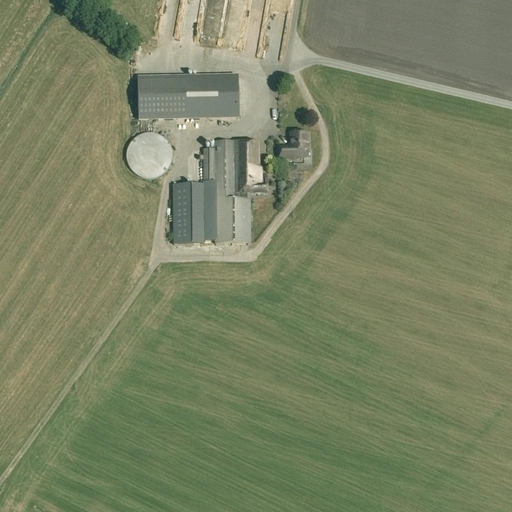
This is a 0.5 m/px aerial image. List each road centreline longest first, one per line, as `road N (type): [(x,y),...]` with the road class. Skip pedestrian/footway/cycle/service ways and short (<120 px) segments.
road 1 (track): [(257,248),(249,256),(162,258),(0,477)]
road 2 (track): [(511,98),(367,57),(334,53),(289,66)]
